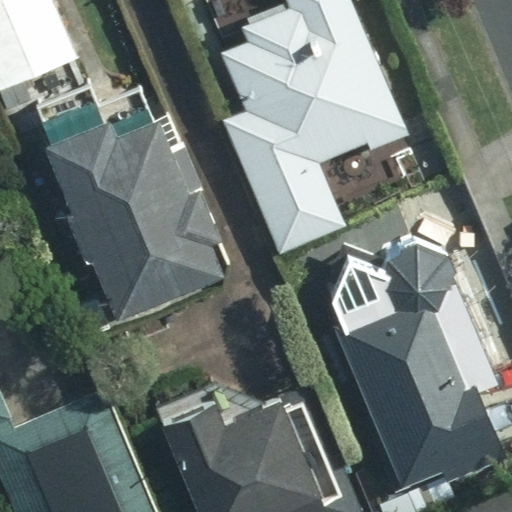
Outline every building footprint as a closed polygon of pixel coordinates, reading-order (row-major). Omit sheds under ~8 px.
[(58,0),(0,0),(0,87),(80,59),(58,0)] [(405,126),(353,0),(285,0),(239,19),(246,36),(218,48),(242,106),(223,114),(277,246),(340,221),(313,155),(363,134),(366,142),(405,126)] [(153,113),(111,130),(103,111),(41,136),(110,306),(215,264),(199,226),(216,219),(184,141),(167,147),(153,113)] [(451,165),(394,201),(413,231),(470,195),(451,165)] [(409,234),(382,250),(373,275),(380,293),(328,314),(394,481),(445,461),(448,470),(505,449),(475,373),(484,351),(457,342),(440,303),(450,285),(450,263),(440,241),(409,234)] [(158,413),(200,511),(363,511),(366,511),(308,379),(219,417),(208,392),(158,413)] [(154,511),(101,387),(0,430),(0,467),(19,511),(154,511)]
